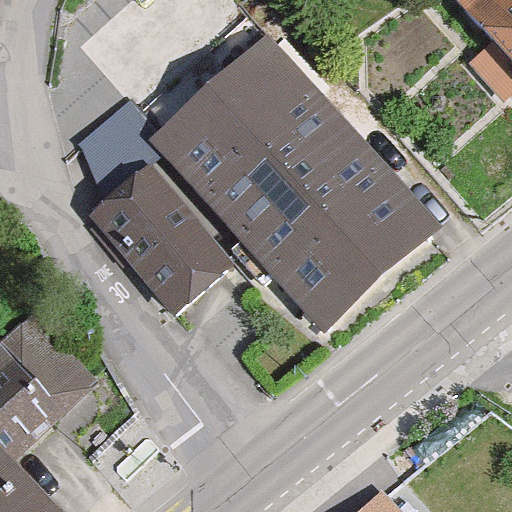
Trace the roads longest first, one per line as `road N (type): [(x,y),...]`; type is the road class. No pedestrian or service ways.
road 1 (residential): [(251,480),(148,359),(41,197)]
road 2 (secondary): [(251,480),(511,270)]
road 3 (residential): [(41,197),(19,80),(34,0)]
